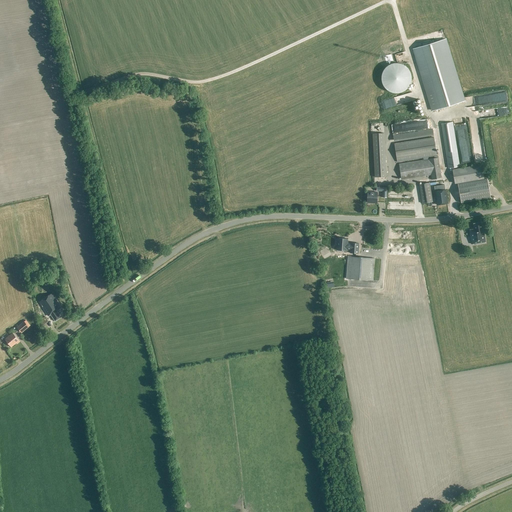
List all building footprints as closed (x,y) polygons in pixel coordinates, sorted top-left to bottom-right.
[(445,39),(413,49),(432,111),(464,101),(445,39)] [(382,74),(381,77),(381,80),(382,82),(383,85),(384,87),(385,88),(386,90),(389,91),(392,93),(395,93),(398,93),(400,93),(403,92),(405,90),(407,89),(409,86),(410,84),(411,81),(411,78),(411,75),(410,72),(409,70),(407,67),(405,66),(402,64),(399,63),(396,63),(394,63),(391,64),(389,65),(387,66),(385,68),(383,71),(382,74)] [(469,114),(473,142),(479,141),(475,114),(469,114)] [(452,122),(441,124),(448,168),(452,168),(455,183),(484,178),(481,165),(460,168),(452,122)] [(433,134),(432,129),(393,135),(393,140),(433,134)] [(384,133),(373,134),(375,177),(386,176),(384,133)] [(437,156),(433,137),(394,144),(397,162),(424,158),(424,160),(399,164),(401,180),(430,175),(431,180),(442,178),(438,156),(437,156)] [(487,179),(458,184),(461,203),(490,197),(487,179)] [(432,202),(429,183),(419,185),(422,203),(432,202)] [(443,190),(442,185),(434,186),(435,192),(434,192),(435,197),(436,196),(437,205),(447,203),(445,190),(443,190)] [(377,203),(378,192),(368,191),(367,203),(377,203)] [(470,231),(473,245),(485,242),(481,222),(473,224),(475,230),(470,231)] [(323,263),(331,263),(331,241),(321,242),(321,237),(314,237),(314,246),(321,246),(321,263),(323,263)] [(348,239),(337,238),(336,250),(347,250),(350,250),(350,253),(358,253),(359,244),(351,243),(351,244),(347,244),(348,239)] [(348,257),(346,279),(373,281),(374,259),(348,257)] [(61,308),(52,294),(39,302),(39,303),(41,302),(44,307),(42,307),(48,316),(51,314),(55,321),(60,317),(56,311),(61,308)] [(48,322),(45,317),(39,320),(42,326),(48,322)] [(17,327),(19,330),(22,328),(23,330),(28,326),(24,322),(17,327)] [(20,342),(13,333),(5,339),(11,347),(16,343),(17,344),(20,342)]
